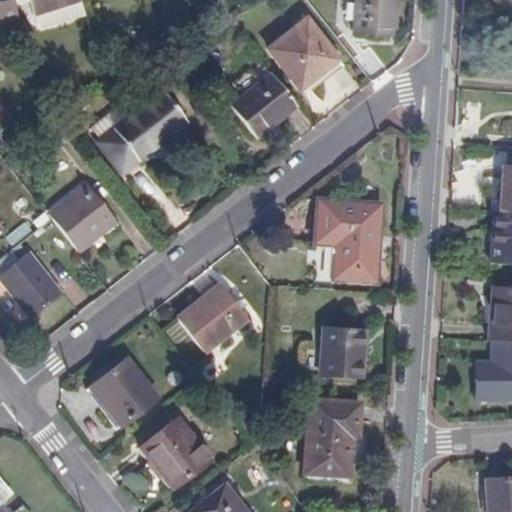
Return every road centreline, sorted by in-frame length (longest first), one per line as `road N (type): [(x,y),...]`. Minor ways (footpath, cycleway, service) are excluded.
road 1 (residential): [(13,395),(389,96),(432,88)]
road 2 (tertiary): [(407,443),(432,88)]
road 3 (tertiary): [(13,395),(104,511)]
